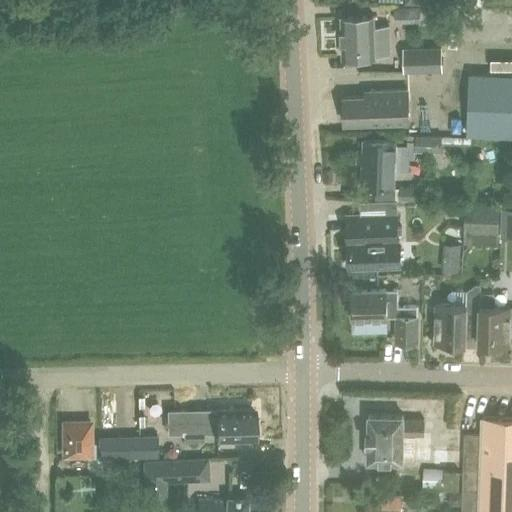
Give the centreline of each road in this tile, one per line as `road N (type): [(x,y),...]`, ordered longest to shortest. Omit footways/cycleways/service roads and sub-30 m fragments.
road 1 (secondary): [(302,371),(289,0)]
road 2 (unclassified): [(0,376),(302,371)]
road 3 (residential): [(511,377),(302,371)]
road 4 (secondary): [(302,511),(302,371)]
